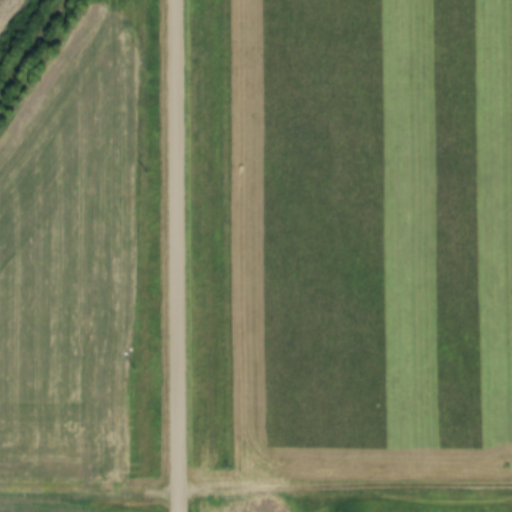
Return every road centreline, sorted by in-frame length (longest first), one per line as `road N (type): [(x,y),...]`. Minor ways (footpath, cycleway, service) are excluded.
road 1 (residential): [(184,511),(181,0)]
road 2 (track): [(184,486),(511,487)]
road 3 (track): [(184,486),(121,494),(0,490)]
